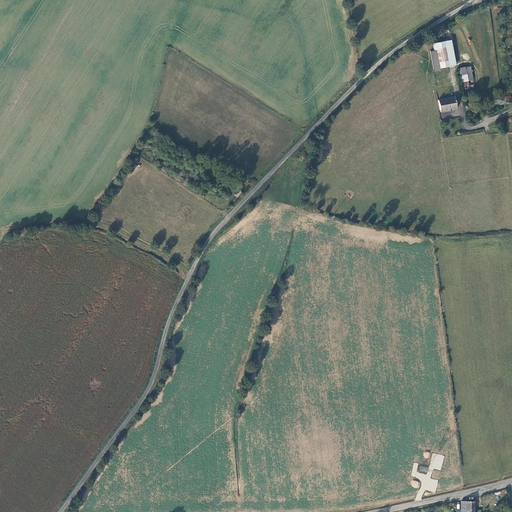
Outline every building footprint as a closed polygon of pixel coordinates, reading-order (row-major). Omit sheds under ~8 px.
[(435,43),(436,49),(439,48),(443,67),(454,65),(450,40),(435,43)] [(435,68),(443,67),(439,48),(436,49),(431,50),(435,68)] [(462,82),(473,80),(471,66),(460,68),(462,82)] [(454,97),(437,100),(440,111),(456,108),(454,97)] [(238,189),(233,192),(237,197),(242,193),(238,189)] [(461,501),(460,511),(466,511),(466,509),(474,509),(474,501),(461,501)]
